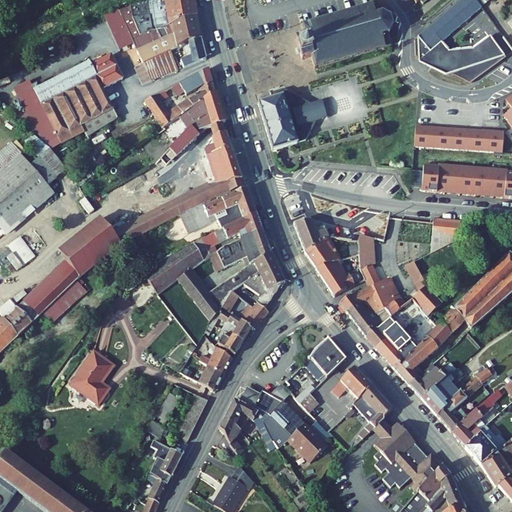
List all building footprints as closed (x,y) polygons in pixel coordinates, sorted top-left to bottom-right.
[(161,0),(168,26),(197,17),(193,0),(161,0)] [(474,0),(462,0),(418,38),(419,39),(430,53),(443,42),(448,38),(458,30),(482,8),(474,0)] [(491,0),(490,0),(474,0),(482,8),(491,0)] [(315,69),(385,48),(390,46),(392,44),(389,36),(388,34),(391,28),(393,28),(393,27),(391,27),(389,20),(391,19),(390,18),(388,19),(382,15),(383,14),(382,13),(381,15),(376,17),(372,5),(302,27),(306,38),(296,41),(302,60),(312,58),(315,69)] [(131,9),(119,12),(134,44),(137,52),(141,50),(137,39),(140,37),(132,18),(131,9)] [(104,17),(120,51),(134,44),(119,12),(118,10),(104,17)] [(143,65),(170,52),(183,46),(202,40),(197,17),(183,21),(165,30),(168,37),(141,50),(137,52),(143,65)] [(458,30),(448,38),(451,42),(461,34),(458,30)] [(430,53),(419,39),(420,63),(447,75),(452,74),(505,55),(491,36),(475,49),(450,51),(443,42),(430,53)] [(202,40),(183,46),(187,60),(181,62),(184,69),(207,60),(202,40)] [(137,68),(145,86),(178,72),(170,52),(143,65),(137,68)] [(505,55),(452,74),(472,82),(506,57),(505,55)] [(91,67),(89,64),(46,86),(39,89),(37,85),(32,87),(28,89),(30,94),(19,99),(22,106),(26,113),(31,123),(29,124),(33,131),(35,130),(37,134),(42,144),(44,146),(57,139),(61,146),(85,134),(87,138),(118,119),(103,90),(123,80),(111,56),(91,67)] [(135,69),(143,86),(145,86),(137,68),(135,69)] [(209,70),(172,89),(177,98),(184,93),(186,97),(199,89),(200,91),(213,85),(209,70)] [(14,90),(19,99),(30,94),(28,89),(32,87),(29,82),(14,90)] [(163,129),(178,118),(204,101),(216,95),(213,85),(200,91),(201,93),(168,114),(158,121),(163,129)] [(258,104),(273,152),(290,147),(306,142),(309,137),(316,123),(322,111),(311,104),(292,94),(283,97),(281,91),(270,94),(272,100),(258,104)] [(155,116),(156,119),(167,112),(160,101),(168,97),(165,92),(145,102),(155,116)] [(511,127),(511,94),(506,99),(511,108),(504,114),(503,115),(511,127)] [(178,118),(185,128),(194,122),(198,120),(208,115),(209,118),(196,125),(190,128),(196,134),(207,130),(212,128),(222,124),(226,123),(218,95),(216,95),(204,101),(178,118)] [(511,108),(506,99),(503,101),(504,114),(511,108)] [(325,110),(322,101),(311,104),(322,111),(316,123),(327,119),(325,110)] [(156,119),(157,120),(168,113),(167,112),(156,119)] [(168,113),(157,120),(158,121),(168,114),(168,113)] [(194,122),(196,125),(209,118),(208,115),(198,120),(194,122)] [(215,138),(226,135),(224,128),(222,124),(212,128),(213,133),(215,138)] [(498,154),(499,131),(416,125),(415,148),(498,154)] [(151,166),(156,174),(169,165),(207,130),(196,134),(190,128),(177,142),(169,151),(156,164),(155,163),(151,166)] [(245,189),(226,135),(215,138),(213,139),(205,153),(215,183),(125,228),(112,235),(121,246),(181,217),(181,218),(210,204),(216,201),(245,189)] [(39,159),(57,179),(66,171),(51,151),(50,150),(44,146),(42,144),(33,137),(25,143),(39,159)] [(164,145),(169,151),(177,142),(173,137),(164,145)] [(51,151),(61,146),(57,139),(44,146),(50,150),(51,151)] [(0,154),(0,173),(20,156),(11,146),(0,154)] [(39,159),(30,167),(20,156),(0,173),(0,229),(0,230),(38,197),(45,204),(54,196),(47,188),(57,179),(39,159)] [(506,172),(506,169),(439,164),(439,167),(437,193),(504,198),(506,172)] [(422,192),(437,193),(439,167),(425,165),(422,192)] [(182,219),(211,205),(216,202),(247,189),(247,188),(245,189),(216,201),(210,204),(181,218),(182,219)] [(217,221),(222,231),(243,221),(256,216),(247,189),(216,202),(211,205),(182,219),(189,235),(217,221)] [(75,196),(81,205),(87,201),(81,192),(75,196)] [(319,243),(328,240),(333,240),(358,244),(362,225),(343,220),(342,224),(340,237),(339,239),(337,239),(337,236),(335,236),(332,229),(317,234),(313,223),(326,221),(327,216),(330,204),(325,203),(325,206),(309,208),(309,211),(293,214),(296,225),(294,225),(305,254),(320,246),(319,243)] [(327,216),(340,219),(343,208),(330,204),(327,216)] [(362,225),(360,237),(374,240),(384,242),(389,219),(343,208),(340,219),(343,220),(362,225)] [(241,239),(262,231),(256,216),(243,221),(222,231),(202,241),(206,250),(210,249),(239,235),(241,239)] [(107,228),(112,235),(125,228),(119,217),(107,228)] [(80,280),(121,246),(112,235),(107,228),(100,219),(58,252),(65,262),(80,280)] [(456,242),(463,223),(433,220),(431,255),(442,249),(456,242)] [(210,257),(217,273),(243,261),(246,269),(208,295),(190,272),(178,281),(210,323),(215,317),(220,311),(221,309),(231,294),(232,293),(243,285),(260,274),(254,263),(270,255),(262,231),(241,239),(241,240),(223,249),(214,255),(210,257)] [(373,249),(374,240),(360,237),(358,244),(359,256),(360,269),(359,270),(366,282),(376,277),(372,267),(374,266),(372,249),(373,249)] [(8,246),(24,267),(35,258),(20,238),(8,246)] [(338,263),(341,262),(328,240),(319,243),(320,246),(305,254),(316,271),(334,264),(338,263)] [(457,245),(456,242),(442,249),(445,252),(457,245)] [(141,276),(145,281),(158,296),(178,281),(190,272),(204,262),(193,245),(180,251),(154,266),(141,276)] [(358,256),(357,246),(349,248),(351,257),(358,256)] [(260,274),(243,285),(262,298),(269,304),(282,285),(285,284),(270,255),(254,263),(260,274)] [(511,295),(511,257),(509,255),(454,309),(465,322),(472,330),(511,295)] [(417,271),(426,285),(437,278),(427,258),(414,264),(416,269),(417,271)] [(17,309),(33,325),(39,318),(30,309),(36,303),(45,312),(54,304),(80,280),(65,262),(17,309)] [(325,283),(345,276),(338,263),(334,264),(316,271),(325,283)] [(420,294),(426,287),(427,287),(426,285),(417,271),(416,269),(414,264),(405,268),(420,294)] [(325,283),(335,298),(355,287),(348,275),(345,276),(325,283)] [(124,288),(128,294),(145,281),(141,276),(124,288)] [(340,306),(347,314),(358,306),(365,304),(367,305),(368,307),(370,306),(377,313),(378,311),(379,313),(385,310),(394,303),(400,311),(406,306),(401,300),(400,300),(389,279),(380,284),(376,277),(366,282),(369,289),(356,295),(353,292),(350,298),(340,306)] [(64,314),(86,294),(80,288),(84,284),(80,281),(55,305),(64,314)] [(426,287),(420,294),(412,301),(412,302),(428,318),(443,305),(426,287)] [(221,309),(229,314),(239,298),(232,293),(231,294),(221,309)] [(257,304),(265,311),(269,304),(262,298),(257,304)] [(10,300),(0,308),(0,316),(3,320),(16,308),(10,300)] [(428,318),(412,302),(406,306),(400,311),(391,319),(383,326),(377,330),(366,339),(375,350),(393,370),(428,340),(437,328),(428,318)] [(30,309),(39,318),(43,314),(45,312),(36,303),(30,309)] [(394,303),(385,310),(391,319),(400,311),(394,303)] [(237,319),(241,322),(251,331),(253,333),(269,314),(265,311),(257,304),(253,309),(249,305),(237,319)] [(358,306),(347,314),(366,339),(377,330),(383,326),(377,318),(375,315),(368,307),(367,305),(365,304),(358,306)] [(44,315),(53,324),(64,314),(55,305),(44,315)] [(375,315),(379,313),(378,311),(377,313),(370,306),(368,307),(375,315)] [(0,355),(33,325),(17,309),(16,308),(3,320),(0,322),(0,355)] [(220,311),(215,317),(210,323),(209,324),(214,327),(219,319),(226,324),(222,331),(223,331),(222,332),(232,339),(233,337),(243,343),(251,331),(241,322),(237,319),(233,316),(232,316),(229,314),(221,309),(220,311)] [(451,336),(465,322),(454,309),(437,328),(428,340),(393,370),(409,387),(419,379),(418,378),(417,378),(413,373),(418,368),(438,350),(451,336)] [(383,326),(391,319),(385,310),(377,318),(383,326)] [(205,334),(209,336),(214,327),(209,324),(205,334)] [(219,338),(221,339),(218,346),(235,357),(243,343),(233,337),(232,339),(222,332),(219,338)] [(304,366),(318,383),(319,382),(325,377),(327,379),(346,361),(328,341),(317,351),(309,361),(308,360),(308,361),(304,366)] [(182,359),(187,362),(195,349),(190,346),(182,359)] [(202,358),(199,363),(208,367),(224,377),(233,360),(217,349),(210,362),(202,358)] [(71,386),(98,406),(107,394),(99,389),(102,384),(114,367),(94,354),(71,386)] [(452,374),(456,371),(450,365),(440,374),(432,366),(418,378),(419,379),(409,387),(411,388),(422,401),(431,392),(432,392),(445,380),(452,374)] [(208,367),(199,384),(215,394),(224,377),(208,367)] [(417,378),(423,373),(418,368),(413,373),(417,378)] [(183,374),(190,378),(193,373),(185,370),(183,374)] [(353,406),(372,388),(354,370),(332,392),(338,399),(347,391),(357,401),(353,406)] [(460,393),(465,388),(459,383),(452,389),(449,386),(453,382),(454,384),(463,376),(457,370),(456,371),(452,374),(445,380),(432,392),(431,392),(422,401),(436,417),(446,409),(443,407),(460,393)] [(492,378),(487,370),(476,378),(465,388),(460,393),(443,407),(446,409),(436,417),(451,434),(467,419),(461,411),(458,413),(455,410),(483,386),(482,385),(492,378)] [(107,394),(110,390),(102,384),(99,389),(107,394)] [(310,396),(315,391),(310,386),(295,401),(299,406),(310,396)] [(283,387),(277,392),(285,400),(291,395),(283,387)] [(383,420),(392,410),(372,388),(353,406),(354,407),(350,410),(352,411),(344,418),(347,421),(357,411),(362,415),(366,411),(373,420),(358,436),(359,438),(355,442),(358,445),(371,433),(372,433),(384,422),(383,420)] [(247,390),(240,403),(254,410),(259,413),(269,419),(263,423),(265,429),(268,434),(275,446),(277,449),(278,451),(287,442),(310,465),(327,447),(324,444),(321,441),(328,434),(316,423),(309,430),(283,403),(285,400),(277,392),(271,398),(262,393),(260,397),(256,394),(247,390)] [(502,397),(498,392),(467,419),(451,434),(465,449),(483,432),(482,430),(485,427),(480,420),(493,408),(490,404),(493,402),(493,404),(502,397)] [(169,394),(152,423),(162,429),(179,400),(169,394)] [(208,403),(195,396),(192,402),(205,408),(208,403)] [(305,412),(315,402),(310,396),(299,406),(305,412)] [(234,401),(223,422),(235,428),(241,433),(241,434),(249,420),(254,422),(269,449),(275,446),(268,434),(265,429),(263,423),(269,419),(259,413),(258,414),(253,412),(234,401)] [(205,408),(192,402),(189,407),(202,414),(205,408)] [(319,405),(315,402),(305,412),(309,415),(319,405)] [(189,407),(186,413),(199,420),(202,414),(189,407)] [(186,413),(183,419),(196,425),(199,420),(186,413)] [(193,431),(196,425),(183,419),(180,425),(193,431)] [(239,459),(244,452),(235,441),(241,433),(235,428),(223,422),(219,430),(224,435),(230,445),(229,446),(235,453),(239,459)] [(391,430),(384,422),(372,433),(379,441),(391,430)] [(147,431),(160,438),(165,430),(162,429),(152,423),(147,431)] [(411,488),(417,494),(441,468),(430,456),(427,459),(414,445),(415,444),(397,424),(391,430),(379,441),(373,446),(379,453),(374,458),(378,463),(374,466),(382,475),(386,471),(389,475),(382,481),(391,490),(395,485),(400,490),(411,480),(415,484),(411,488)] [(180,425),(177,430),(190,437),(193,431),(180,425)] [(497,454),(507,445),(501,439),(498,441),(485,427),(482,430),(483,432),(465,449),(480,466),(496,453),(497,454)] [(187,443),(190,437),(177,430),(174,436),(187,443)] [(328,434),(321,441),(324,444),(331,437),(330,436),(328,434)] [(216,447),(232,458),(235,453),(229,446),(230,445),(224,435),(216,447)] [(511,441),(507,445),(497,454),(496,453),(481,467),(495,489),(498,487),(511,477),(511,475),(503,463),(511,456),(511,441)] [(150,476),(157,481),(166,487),(182,457),(154,442),(151,448),(158,452),(154,459),(156,460),(152,469),(153,470),(150,476)] [(0,463),(0,481),(41,511),(82,511),(7,454),(0,463)] [(214,506),(224,511),(231,511),(245,489),(249,491),(254,484),(239,468),(232,480),(230,479),(214,506)] [(421,511),(425,508),(442,490),(439,485),(449,477),(441,468),(417,494),(401,511),(421,511)] [(150,476),(147,480),(155,485),(157,481),(150,476)] [(386,511),(354,476),(337,492),(355,511),(386,511)] [(434,511),(435,511),(434,511),(448,511),(456,507),(462,504),(452,481),(449,477),(439,485),(442,490),(425,508),(421,511),(434,511)] [(511,477),(498,487),(508,498),(511,495),(511,477)] [(146,508),(156,511),(166,487),(157,481),(155,485),(148,500),(149,501),(146,506),(146,508)]
